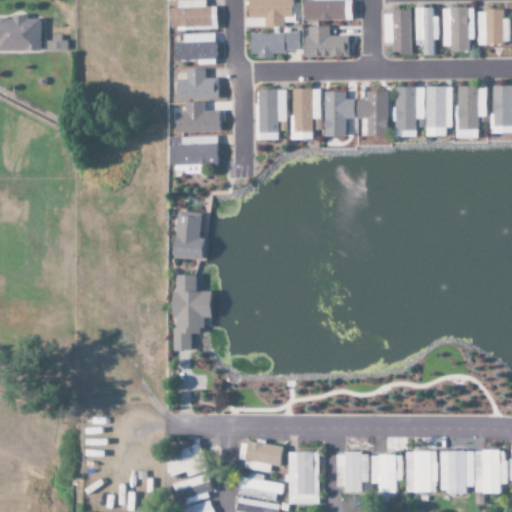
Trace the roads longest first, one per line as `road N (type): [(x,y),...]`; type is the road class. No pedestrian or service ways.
road 1 (residential): [(511,433),(177,428)]
road 2 (residential): [(511,69),(238,73)]
road 3 (residential): [(241,147),(234,0)]
